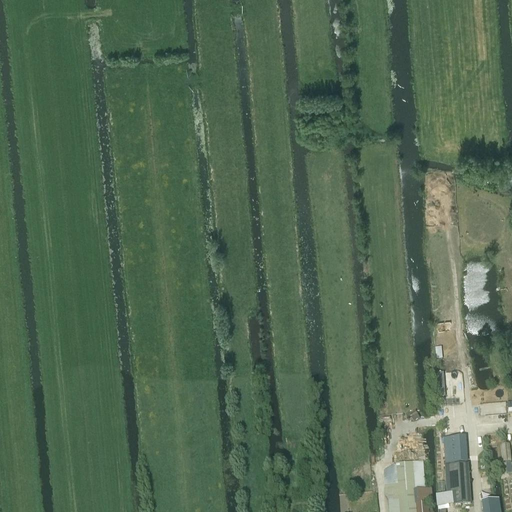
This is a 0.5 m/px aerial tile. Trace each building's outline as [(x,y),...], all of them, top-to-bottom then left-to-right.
[(467,464),(466,454),(467,454),(466,438),(448,439),(443,440),(445,465),(467,464)] [(501,446),(503,463),(511,462),(509,445),(501,446)] [(386,496),(389,502),(389,511),(428,511),(428,504),(433,504),(432,490),(425,491),(423,464),(396,465),(397,486),(386,487),(386,496)] [(446,495),(454,494),(455,506),(472,505),(469,476),(468,466),(445,467),(446,495)] [(500,511),(499,500),(483,503),(483,511),(500,511)]
